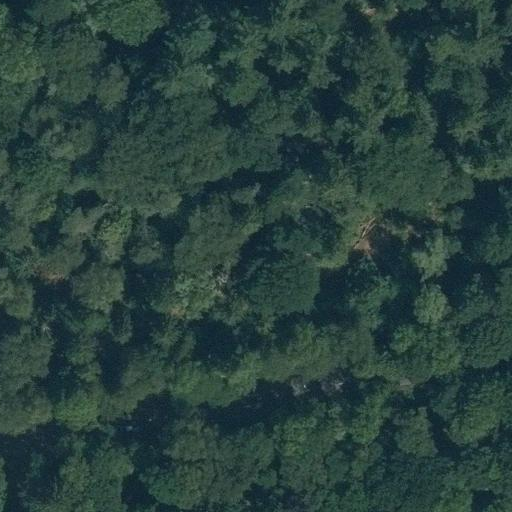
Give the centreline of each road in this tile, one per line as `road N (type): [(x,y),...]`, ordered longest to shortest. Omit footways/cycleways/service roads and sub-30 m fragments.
road 1 (secondary): [(511,353),(0,442)]
road 2 (secondary): [(0,509),(199,493),(511,429)]
